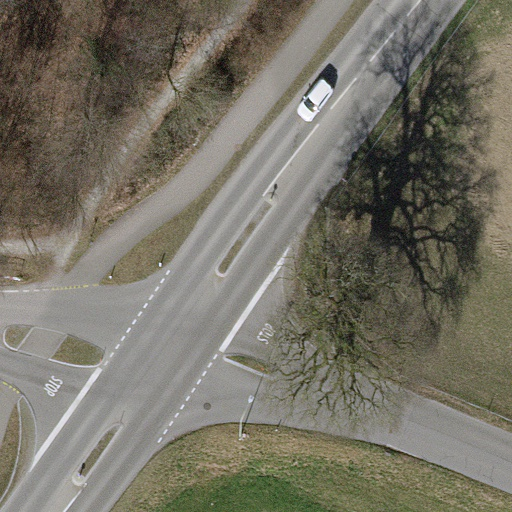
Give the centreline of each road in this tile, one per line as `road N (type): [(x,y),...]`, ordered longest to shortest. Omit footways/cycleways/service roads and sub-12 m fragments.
road 1 (secondary): [(428,0),(169,357)]
road 2 (tertiary): [(169,357),(331,391),(511,460)]
road 3 (secondary): [(169,357),(56,511)]
road 4 (tertiary): [(169,357),(0,330)]
